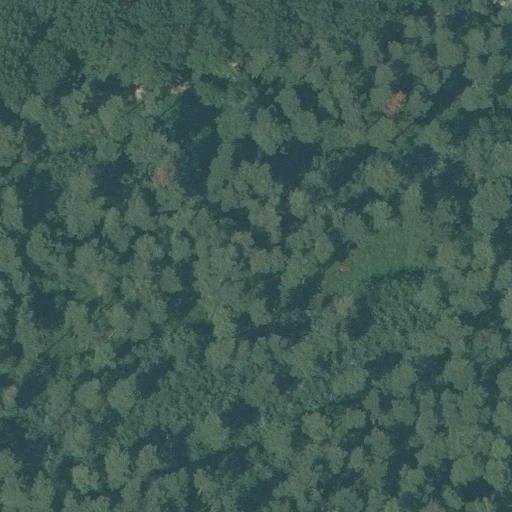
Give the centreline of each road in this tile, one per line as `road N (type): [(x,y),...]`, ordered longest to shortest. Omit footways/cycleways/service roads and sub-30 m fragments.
road 1 (unknown): [(347,0),(0,78)]
road 2 (track): [(145,0),(0,35)]
